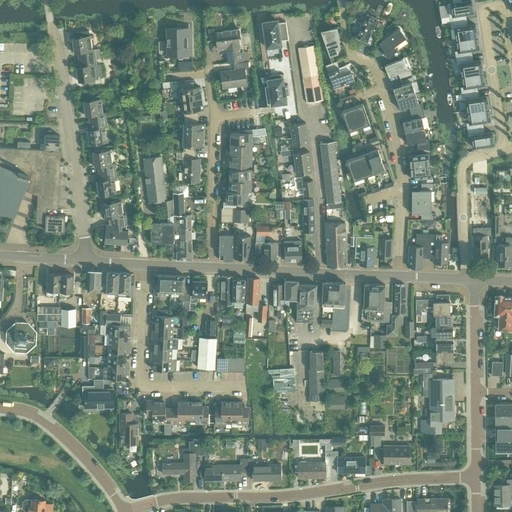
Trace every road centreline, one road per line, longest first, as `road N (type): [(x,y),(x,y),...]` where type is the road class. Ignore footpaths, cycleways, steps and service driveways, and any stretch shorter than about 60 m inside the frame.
road 1 (residential): [(343,334),(343,389),(149,388),(139,377),(145,264)]
road 2 (residential): [(124,511),(176,498),(474,478)]
road 3 (residential): [(398,276),(401,189),(392,123),(371,65),(353,59),(346,43),(340,0)]
road 4 (residential): [(87,261),(58,61)]
road 5 (residential): [(474,462),(472,280)]
road 6 (residential): [(495,0),(478,2),(502,150)]
road 7 (residential): [(0,409),(42,421),(123,511)]
road 8 (residential): [(465,280),(462,164),(502,150)]
road 9 (residential): [(323,273),(311,117)]
road 10 (residential): [(211,267),(214,117)]
